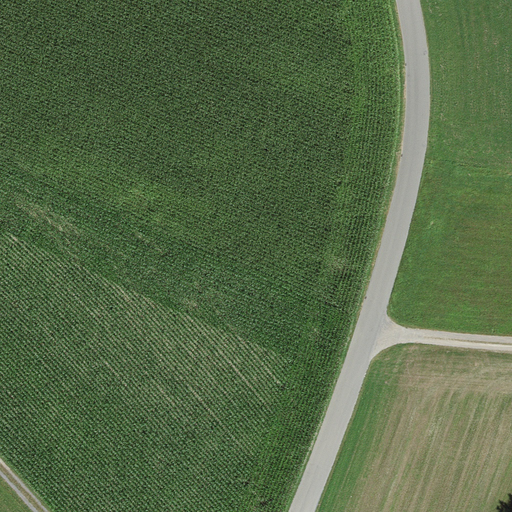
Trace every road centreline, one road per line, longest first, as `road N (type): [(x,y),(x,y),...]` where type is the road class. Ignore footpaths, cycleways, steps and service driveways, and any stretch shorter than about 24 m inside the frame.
road 1 (unclassified): [(297,511),(365,327),(411,164),(418,119),(407,0)]
road 2 (track): [(365,327),(511,343)]
